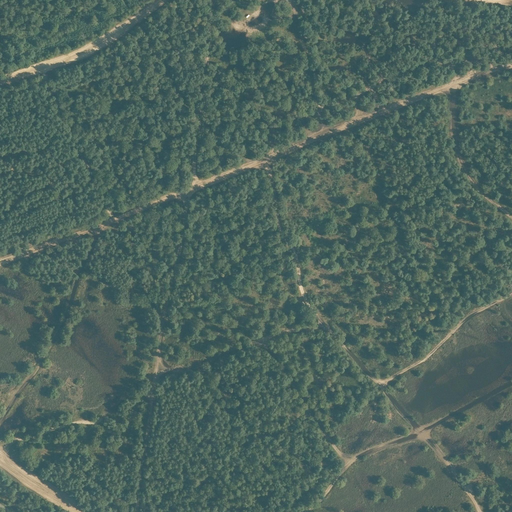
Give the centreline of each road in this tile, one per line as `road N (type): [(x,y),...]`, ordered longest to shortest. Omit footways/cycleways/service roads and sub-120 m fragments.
road 1 (track): [(0,262),(321,131),(511,65)]
road 2 (track): [(265,159),(301,292),(479,511)]
road 3 (track): [(136,511),(187,191)]
road 4 (track): [(308,511),(363,454),(511,384)]
road 5 (track): [(98,223),(69,307),(0,423)]
road 6 (track): [(158,0),(94,44),(0,79)]
road 7 (track): [(156,370),(184,369),(324,325)]
road 8 (track): [(0,450),(98,421),(154,387)]
road 9 (track): [(42,65),(112,217)]
road 10 (track): [(214,0),(272,155)]
road 11 (track): [(287,0),(371,55),(358,118)]
road 12 (track): [(376,383),(511,289)]
road 13 (track): [(264,338),(336,449),(347,458),(363,454)]
road 14 (track): [(454,84),(464,171),(511,219)]
road 15 (track): [(321,131),(291,0)]
